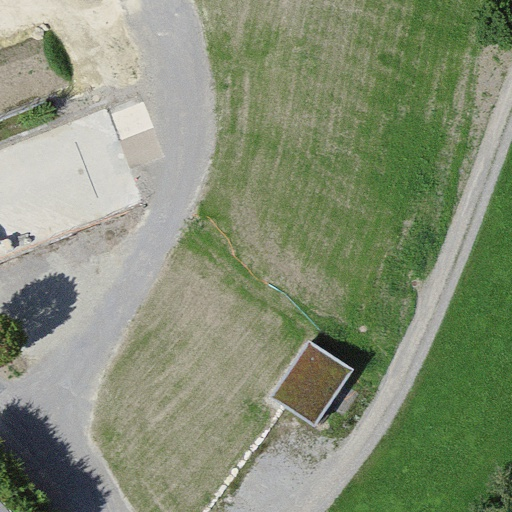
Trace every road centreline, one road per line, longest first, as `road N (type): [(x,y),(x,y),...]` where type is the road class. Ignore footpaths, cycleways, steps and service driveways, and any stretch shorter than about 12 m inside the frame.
road 1 (track): [(154,0),(182,51),(185,161),(133,307),(34,414),(87,511)]
road 2 (track): [(312,511),(389,404),(511,105)]
